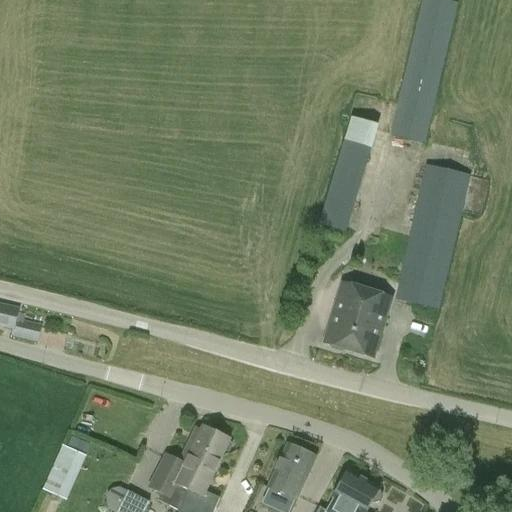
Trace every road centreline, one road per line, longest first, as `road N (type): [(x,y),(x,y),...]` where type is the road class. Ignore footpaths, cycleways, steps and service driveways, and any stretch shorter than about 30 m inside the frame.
road 1 (tertiary): [(511,422),(0,294)]
road 2 (unclassified): [(0,345),(326,433),(390,463),(453,511)]
